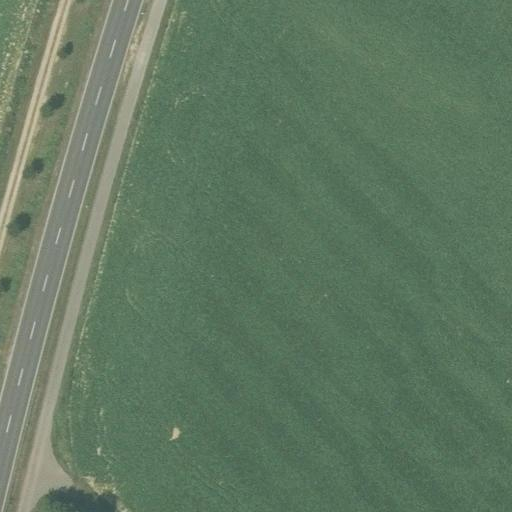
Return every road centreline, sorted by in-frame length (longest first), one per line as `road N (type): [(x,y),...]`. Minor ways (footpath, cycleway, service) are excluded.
road 1 (track): [(22,511),(106,157),(159,0)]
road 2 (secondary): [(0,442),(76,151),(125,0)]
road 3 (track): [(0,236),(69,0)]
